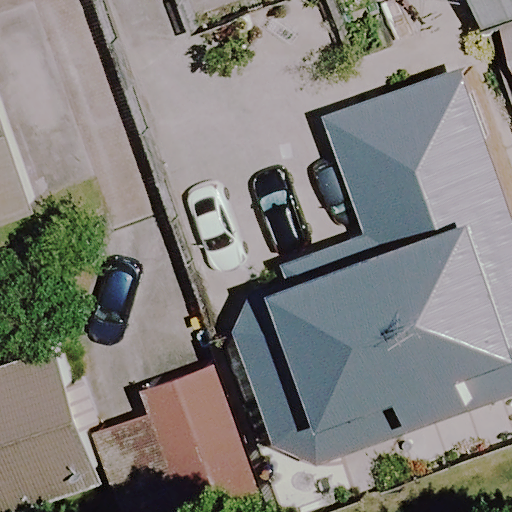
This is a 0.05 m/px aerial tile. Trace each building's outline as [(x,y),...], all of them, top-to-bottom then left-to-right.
[(511,20),(511,19),(511,0),(485,0),(495,26),(511,20)] [(0,224),(91,195),(30,8),(0,18),(0,224)] [(511,387),(511,181),(474,67),(339,112),(380,238),(291,268),(338,412),(419,385),(429,415),(511,387)] [(0,511),(9,511),(103,481),(89,439),(59,352),(0,371),(0,511)] [(89,439),(103,481),(116,477),(127,511),(212,511),(266,494),(223,368),(148,393),(156,416),(89,439)]
